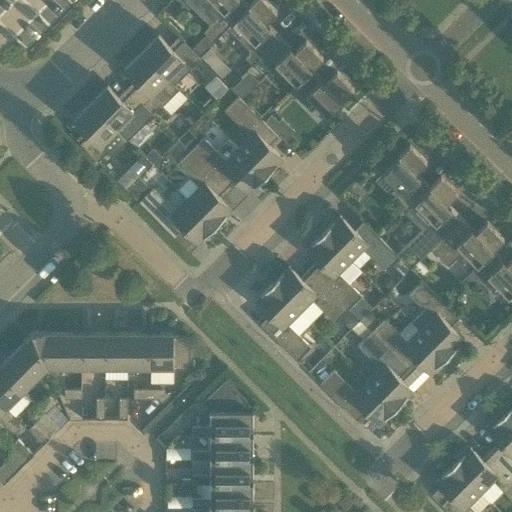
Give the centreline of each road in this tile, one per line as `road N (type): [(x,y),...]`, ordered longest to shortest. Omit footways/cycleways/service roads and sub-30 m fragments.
road 1 (residential): [(417,66),(181,306),(105,215),(72,213)]
road 2 (residential): [(511,335),(358,483),(386,511)]
road 3 (tertiary): [(131,0),(46,83),(18,97)]
road 4 (residential): [(72,213),(64,192),(19,145),(18,97)]
road 5 (residential): [(145,511),(149,462),(116,433),(75,433)]
road 6 (tertiary): [(511,161),(417,66)]
